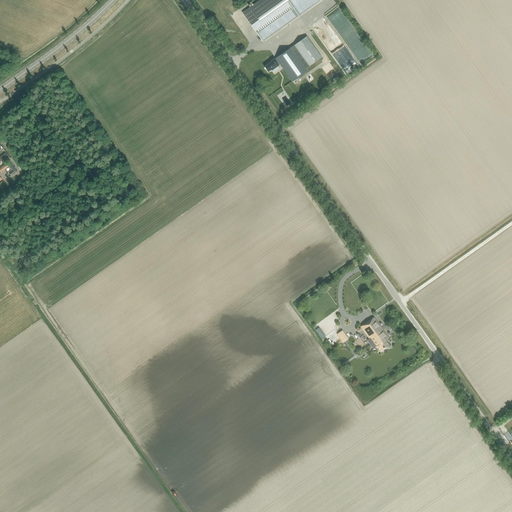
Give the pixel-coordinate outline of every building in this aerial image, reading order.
[(260,0),(242,13),(260,39),(314,0),(260,0)] [(317,33),(324,25),(315,17),(312,20),(311,19),(306,24),(317,33)] [(325,36),(329,32),(325,28),(321,31),(325,36)] [(280,65),(280,66),(292,82),(307,71),(306,69),(321,57),(306,37),(275,59),(280,65)] [(322,44),(325,50),(339,44),(336,38),(322,44)] [(330,52),(332,55),(343,50),(341,46),(330,52)] [(335,58),(338,62),(348,56),(346,52),(335,58)] [(280,65),(275,59),(274,59),(271,61),(271,62),(264,67),(268,73),(271,70),(271,71),(280,65)] [(0,161),(8,156),(5,152),(0,156),(0,161)] [(8,173),(11,176),(17,172),(11,163),(8,166),(11,171),(8,173)] [(0,171),(0,172),(1,172),(2,171),(8,167),(8,166),(6,164),(5,165),(0,168),(0,171)] [(377,346),(378,348),(378,349),(378,350),(379,350),(379,351),(380,351),(380,352),(381,352),(382,351),(383,351),(383,350),(383,349),(388,346),(385,341),(388,338),(373,318),(361,327),(375,347),(377,346)] [(343,343),(348,339),(342,331),(337,334),(343,343)]
